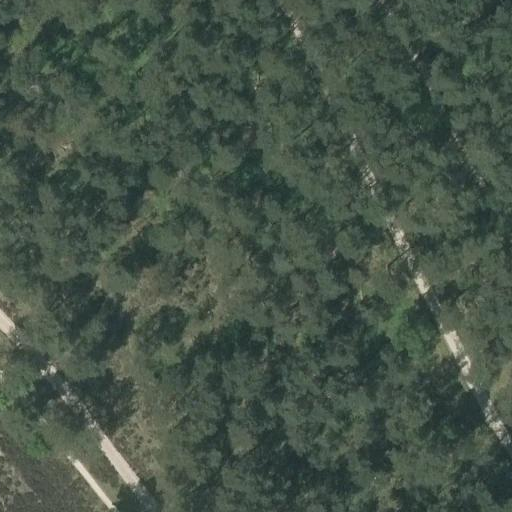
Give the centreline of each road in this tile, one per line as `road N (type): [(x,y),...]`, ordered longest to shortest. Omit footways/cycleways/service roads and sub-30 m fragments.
road 1 (track): [(288,0),(511,439)]
road 2 (track): [(0,320),(54,376),(152,511)]
